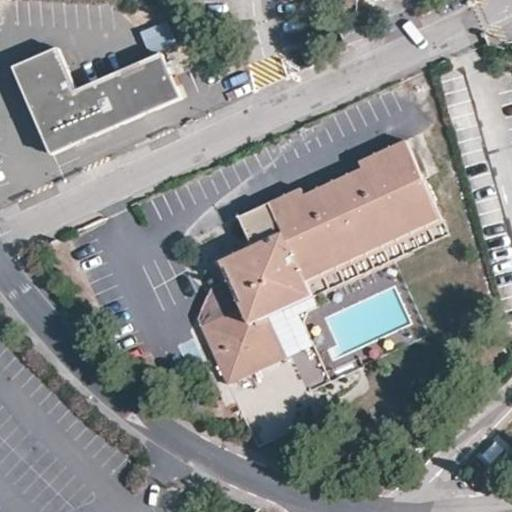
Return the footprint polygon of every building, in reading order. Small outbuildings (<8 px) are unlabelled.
[(148,52),(177,42),(169,20),(140,30),(148,52)] [(361,37),(357,26),(337,35),(341,45),(361,37)] [(315,43),(297,52),(301,62),(320,53),(315,43)] [(183,97),(164,53),(78,90),(59,47),(18,66),(54,151),(183,97)] [(320,53),(301,62),(304,69),(323,60),(320,53)] [(302,285),(297,274),(338,255),(434,211),(402,141),(356,162),(359,170),(301,196),(298,189),(237,218),(250,247),(211,264),(231,309),(197,325),(224,384),(279,359),(261,318),(307,297),(302,285)] [(297,274),(302,285),(439,223),(434,211),(338,255),(297,274)] [(292,386),(279,359),(224,384),(236,411),(292,386)]
